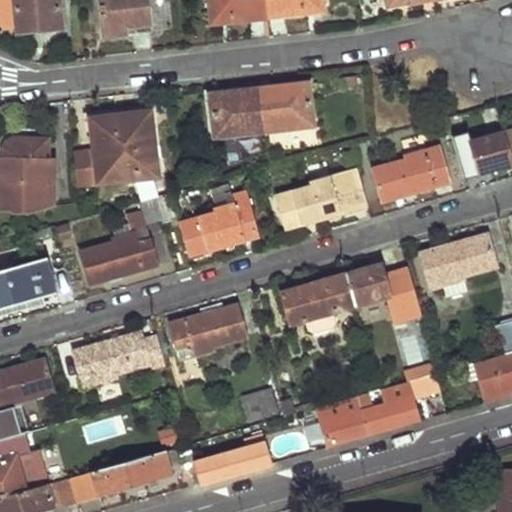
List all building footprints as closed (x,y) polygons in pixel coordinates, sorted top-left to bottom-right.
[(60,0),(0,0),(0,17),(2,20),(4,23),(17,22),(17,29),(63,24),(60,0)] [(99,0),(102,30),(124,28),(123,21),(149,19),(147,0),(99,0)] [(211,0),(213,18),(234,15),(235,18),(271,15),(269,0),(211,0)] [(325,0),(269,0),(271,15),(308,10),(308,7),(327,5),(325,0)] [(311,81),(264,87),(269,129),(316,123),(311,81)] [(264,87),(212,93),(216,134),(269,129),(264,87)] [(117,113),(118,127),(155,123),(153,109),(117,113)] [(460,111),(447,115),(451,130),(453,137),(467,133),(460,111)] [(97,146),(100,181),(122,178),(121,174),(159,166),(155,123),(118,127),(117,113),(94,116),(97,146)] [(447,115),(427,120),(432,135),(451,130),(447,115)] [(511,144),(508,130),(469,141),(479,173),(511,163),(511,144)] [(2,180),(3,201),(17,200),(18,204),(32,203),(55,192),(55,173),(54,152),(51,152),(48,135),(20,135),(14,136),(11,137),(9,139),(8,157),(10,156),(10,179),(2,180)] [(406,157),(373,166),(383,198),(450,180),(441,144),(406,153),(406,157)] [(97,146),(75,148),(79,186),(100,183),(100,181),(97,146)] [(310,187),(276,196),(284,228),(368,203),(358,169),(339,174),(341,186),(333,188),(330,175),(309,182),(310,187)] [(217,211),(182,221),(191,255),(259,235),(245,188),(234,191),(231,182),(212,187),(217,207),(215,207),(217,211)] [(176,189),(157,195),(163,218),(164,220),(183,214),(176,189)] [(157,195),(139,200),(142,208),(146,222),(163,218),(157,195)] [(146,222),(142,208),(126,212),(129,221),(131,231),(147,227),(146,222)] [(115,241),(82,250),(91,282),(158,265),(147,227),(131,231),(129,221),(113,226),(116,236),(113,236),(115,241)] [(70,225),(58,228),(61,239),(73,236),(70,225)] [(489,233),(421,252),(430,284),(436,282),(435,274),(440,272),(447,295),(469,289),(465,274),(497,265),(489,233)] [(13,269),(0,272),(0,309),(58,292),(48,256),(12,266),(13,269)] [(380,263),(346,272),(355,305),(407,291),(399,261),(382,265),(380,263)] [(346,272),(280,291),(290,323),(355,305),(346,272)] [(428,294),(418,297),(421,308),(431,305),(428,294)] [(237,301),(170,322),(180,358),(216,347),(215,344),(247,335),(237,301)] [(511,318),(497,323),(506,352),(511,350),(511,318)] [(141,330),(73,349),(83,385),(114,376),(112,372),(150,362),(141,330)] [(511,350),(506,352),(474,361),(479,381),(511,371),(511,350)] [(45,357),(0,369),(0,437),(29,430),(22,399),(54,390),(45,357)] [(511,371),(479,381),(484,399),(498,395),(511,390),(511,371)] [(196,374),(183,378),(185,385),(198,382),(196,374)] [(360,394),(316,406),(327,443),(380,428),(421,416),(411,379),(381,388),(385,402),(364,408),(360,394)] [(272,387),(243,396),(251,421),(280,412),(272,387)] [(87,402),(91,412),(100,409),(97,400),(87,402)] [(29,430),(0,437),(0,495),(25,488),(17,455),(39,449),(33,428),(29,430)] [(235,429),(193,441),(195,449),(201,448),(204,456),(239,446),(235,429)] [(264,433),(245,439),(252,464),(272,459),(264,433)] [(167,448),(71,476),(77,498),(173,470),(167,448)] [(509,511),(511,469),(502,469),(500,511),(509,511)] [(25,488),(0,495),(0,511),(25,511),(77,498),(71,476),(25,488)]
